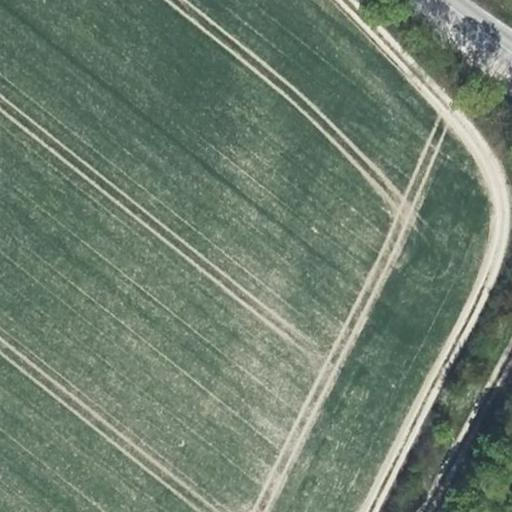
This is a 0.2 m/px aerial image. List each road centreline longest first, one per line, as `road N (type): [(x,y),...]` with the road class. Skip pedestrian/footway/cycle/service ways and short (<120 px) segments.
road 1 (track): [(373,511),(489,271),(499,231),(497,189),(453,113),(348,0)]
road 2 (track): [(425,511),(511,362)]
